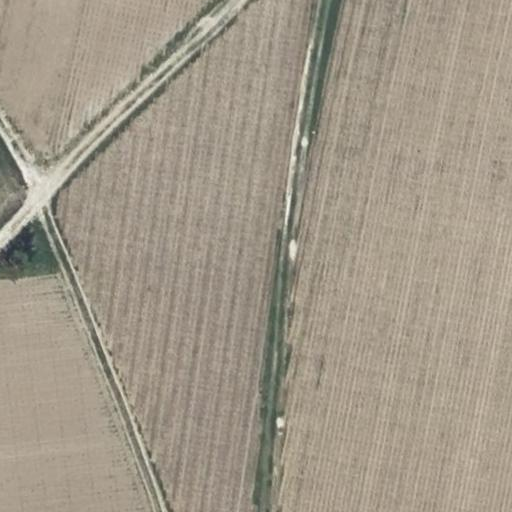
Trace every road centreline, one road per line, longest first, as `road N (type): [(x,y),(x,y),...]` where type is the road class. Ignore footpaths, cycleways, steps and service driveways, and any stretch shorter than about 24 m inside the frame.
road 1 (track): [(267,511),(275,347),(328,0)]
road 2 (track): [(162,511),(40,193),(0,131)]
road 3 (track): [(235,0),(0,234)]
